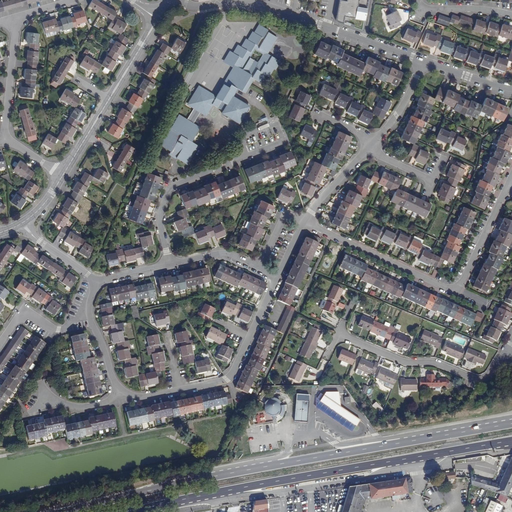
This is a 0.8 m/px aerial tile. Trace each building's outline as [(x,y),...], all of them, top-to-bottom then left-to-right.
[(14,0),(10,0),(8,1),(10,8),(16,7),(14,0)] [(105,5),(96,0),(92,0),(89,6),(100,13),(105,5)] [(345,0),(346,2),(339,1),(335,21),(342,24),(344,17),(364,21),(367,0),(345,0)] [(100,13),(112,20),(113,18),(116,12),(105,5),(100,13)] [(76,24),(86,21),(83,10),(73,13),(74,16),(70,17),(73,27),(77,26),(76,24)] [(401,21),(397,11),(387,16),(390,25),(389,26),(390,30),(401,25),(399,21),(401,21)] [(60,20),(57,21),(59,31),(73,27),(70,17),(70,16),(60,19),(60,20)] [(116,20),(113,18),(112,20),(108,26),(120,34),(126,24),(117,18),(116,20)] [(56,32),(59,31),(57,21),(53,22),(52,19),(42,22),(45,33),(55,30),(56,32)] [(486,33),(489,23),(477,19),(477,21),(474,28),(473,30),(485,35),(486,33)] [(498,37),(499,36),(502,26),(490,22),(489,23),(486,33),(498,37)] [(499,36),(511,40),(511,36),(511,27),(503,24),(502,26),(499,36)] [(235,65),(234,67),(228,76),(216,97),(199,87),(189,104),(194,107),(197,109),(200,111),(206,114),(212,104),(213,105),(223,110),(221,113),(239,123),(249,106),(235,98),(232,96),(237,88),(241,91),(244,93),(248,86),(253,78),(254,79),(260,83),(265,75),(268,76),(273,68),(275,69),(280,61),(267,53),(277,37),(268,32),(267,31),(268,30),(260,25),(254,33),(253,32),(248,40),(246,39),(242,47),(238,45),(234,53),(230,51),(225,59),(231,62),(235,65)] [(417,33),(408,29),(403,39),(412,43),(414,42),(417,43),(422,33),(418,31),(417,33)] [(29,42),(29,47),(39,48),(39,43),(37,43),(38,33),(27,32),(26,42),(29,42)] [(126,42),(128,39),(120,34),(118,37),(126,42)] [(434,46),(438,47),(441,38),(441,36),(438,35),(437,37),(427,34),(424,44),(433,47),(434,46)] [(124,46),(126,42),(118,37),(115,41),(124,46)] [(177,38),(171,48),(179,53),(185,43),(177,38)] [(450,55),(450,54),(454,44),(444,40),(445,39),(441,38),(438,47),(437,49),(441,50),(440,51),(450,55)] [(120,55),(125,47),(124,46),(115,41),(108,53),(117,58),(119,54),(120,55)] [(319,56),(326,44),(320,41),(314,54),(319,56)] [(169,51),(171,48),(163,43),(161,46),(169,51)] [(463,60),(463,59),(467,50),(457,46),(458,44),(454,43),(454,44),(450,54),(454,55),(453,57),(463,60)] [(326,57),(331,46),(326,44),(319,56),(325,59),(326,57)] [(332,60),(338,47),(332,44),(331,46),(326,57),(331,60),(332,60)] [(161,46),(158,50),(165,54),(166,55),(169,51),(161,46)] [(27,50),(26,60),(27,61),(37,62),(39,48),(29,47),(28,50),(27,50)] [(342,53),(343,50),(338,47),(332,60),(337,63),(342,53)] [(477,65),(478,62),(480,54),(471,51),(471,49),(467,48),(467,50),(463,59),(467,60),(467,62),(477,65)] [(157,49),(150,61),(157,65),(165,54),(158,50),(157,49)] [(491,65),(494,58),(484,54),(485,53),(481,51),(480,54),(478,62),(481,64),(481,65),(490,69),(491,65)] [(115,61),(117,58),(108,53),(101,65),(105,67),(103,71),(108,73),(110,70),(111,71),(116,62),(115,61)] [(342,68),(348,55),(342,53),(337,63),(336,66),(342,68)] [(504,72),(508,61),(499,58),(499,56),(495,54),(494,58),(491,65),(496,67),(495,68),(504,72)] [(89,69),(93,71),(98,62),(86,55),(80,65),(88,70),(89,69)] [(347,71),(353,58),(348,55),(342,68),(347,71)] [(66,57),(59,68),(66,73),(73,61),(66,57)] [(362,69),(368,72),(374,59),(368,57),(365,63),(362,69)] [(347,71),(353,73),(359,60),(353,58),(347,71)] [(378,64),(379,62),(374,59),(368,72),(373,75),(378,64)] [(362,69),(365,63),(359,60),(353,73),(359,76),(362,69)] [(150,77),(157,65),(150,61),(143,73),(147,75),(150,77)] [(93,71),(96,73),(101,65),(98,62),(93,71)] [(378,79),(384,66),(378,64),(373,75),(372,76),(378,79)] [(384,80),(390,69),(384,66),(378,79),(384,82),(384,80)] [(390,83),(396,70),(390,67),(390,69),(384,80),(390,83)] [(59,84),(66,73),(59,68),(52,79),(59,84)] [(25,79),(25,83),(35,84),(36,70),(26,69),(25,69),(24,79),(25,79)] [(390,83),(396,85),(402,72),(396,70),(390,83)] [(147,75),(145,79),(154,84),(156,81),(150,77),(147,75)] [(140,88),(138,91),(147,96),(154,84),(145,79),(143,78),(138,87),(140,88)] [(334,85),(332,88),(324,84),(323,84),(320,91),(319,94),(332,100),(338,87),(339,85),(335,83),(334,85)] [(344,107),(349,97),(340,92),(341,89),(338,87),(332,99),(336,100),(335,103),(344,107)] [(434,99),(438,101),(443,89),(440,87),(438,90),(434,99)] [(60,98),(71,105),(77,97),(73,95),(74,94),(65,88),(60,98)] [(438,101),(442,102),(447,90),(443,89),(438,101)] [(447,105),(453,92),(448,89),(447,90),(442,102),(447,105)] [(144,100),(147,96),(138,91),(136,94),(133,93),(127,101),(129,102),(137,107),(143,99),(144,100)] [(306,105),(311,96),(300,91),(296,100),(294,99),(292,103),(294,104),(303,108),(305,104),(306,105)] [(458,96),(459,95),(453,92),(447,105),(453,108),(458,96)] [(432,104),(434,99),(421,93),(419,98),(432,104)] [(356,115),(361,105),(352,101),(353,97),(350,96),(349,97),(344,107),(348,108),(346,111),(356,116),(356,115)] [(464,99),(458,96),(453,108),(452,109),(458,112),(464,99)] [(80,99),(77,97),(71,105),(75,108),(80,99)] [(385,115),(391,102),(381,97),(376,107),(374,110),(385,115)] [(429,110),(432,104),(419,98),(416,104),(418,105),(429,110)] [(479,110),(485,113),(491,100),(485,98),(482,105),(479,110)] [(464,113),(469,102),(464,99),(458,112),(464,114),(464,113)] [(470,115),(476,103),(470,100),(469,102),(464,113),(470,115)] [(485,113),(491,116),(497,103),(491,100),(485,113)] [(129,102),(127,105),(135,111),(137,107),(129,102)] [(479,110),(482,105),(476,103),(470,115),(476,118),(479,110)] [(496,118),(502,105),(497,103),(491,116),(496,118)] [(305,109),(303,108),(294,104),(288,117),(299,122),(305,109)] [(372,114),(363,109),(365,106),(361,104),(361,105),(356,115),(360,117),(358,120),(368,124),(369,121),(373,114),(372,114)] [(127,105),(124,109),(132,113),(133,114),(135,111),(127,105)] [(431,111),(429,110),(418,105),(415,110),(428,116),(431,111)] [(496,118),(502,121),(508,108),(502,105),(496,118)] [(118,117),(116,120),(124,125),(132,113),(124,109),(121,107),(116,116),(118,117)] [(186,121),(189,123),(197,109),(194,107),(186,121)] [(19,110),(23,124),(31,121),(28,108),(19,110)] [(75,108),(68,119),(76,124),(78,121),(80,122),(85,113),(75,108)] [(189,123),(192,125),(200,111),(197,109),(189,123)] [(383,119),(385,115),(374,110),(372,114),(373,114),(374,115),(383,119)] [(425,122),(428,116),(415,110),(413,116),(424,121),(425,122)] [(421,127),(424,121),(413,116),(411,115),(408,121),(421,127)] [(192,125),(189,123),(186,121),(178,116),(170,129),(172,130),(171,133),(167,138),(166,137),(164,141),(161,146),(170,151),(169,154),(186,164),(198,145),(191,141),(189,140),(190,138),(192,139),(197,132),(193,129),(195,126),(192,125)] [(68,119),(61,131),(69,136),(70,137),(76,129),(74,128),(76,124),(68,119)] [(117,138),(124,125),(116,120),(113,124),(112,123),(107,132),(117,138)] [(35,134),(31,121),(23,124),(26,136),(35,134)] [(418,133),(421,127),(408,121),(406,127),(418,133)] [(309,139),(308,141),(312,143),(317,132),(314,130),(314,129),(305,124),(300,135),(309,139)] [(416,138),(418,133),(406,127),(403,132),(416,138)] [(451,130),(450,132),(441,128),(436,138),(445,143),(446,141),(449,143),(454,132),(451,130)] [(511,132),(505,129),(502,135),(511,139),(511,132)] [(67,140),(69,136),(61,131),(59,135),(67,140)] [(348,143),(351,137),(338,131),(336,137),(348,143)] [(413,144),(416,138),(403,132),(400,138),(413,144)] [(462,150),(466,140),(457,136),(458,134),(454,132),(449,143),(453,145),(452,146),(462,150)] [(56,138),(48,133),(42,143),(50,148),(56,138)] [(511,146),(511,142),(511,139),(502,135),(501,134),(498,140),(511,146)] [(65,144),(67,140),(59,135),(56,138),(65,144)] [(346,148),(348,143),(336,137),(333,142),(346,148)] [(508,151),(511,146),(498,140),(495,145),(497,146),(508,151)] [(343,154),(346,148),(333,142),(330,148),(343,154)] [(126,144),(119,155),(127,160),(134,148),(126,144)] [(408,154),(412,156),(417,145),(413,144),(408,154)] [(429,153),(420,149),(421,147),(417,145),(412,156),(416,158),(415,159),(424,164),(429,153)] [(510,152),(508,151),(497,146),(494,152),(507,158),(510,152)] [(340,160),(343,154),(330,148),(328,154),(339,159),(340,160)] [(290,166),(296,164),(290,151),(284,153),(290,166)] [(505,164),(507,158),(494,152),(492,158),(503,163),(505,164)] [(284,169),(290,166),(284,153),(279,156),(279,157),(284,169)] [(336,164),(339,159),(328,154),(326,153),(323,158),(336,164)] [(120,171),(127,160),(119,155),(112,167),(120,171)] [(279,173),(285,170),(284,169),(279,157),(274,160),(279,173)] [(500,168),(503,163),(492,158),(490,157),(487,162),(500,168)] [(334,170),(336,164),(323,158),(321,164),(326,167),(334,170)] [(13,170),(25,178),(30,170),(27,167),(28,166),(20,160),(17,163),(15,162),(14,162),(13,164),(13,165),(15,167),(13,170)] [(269,182),(275,179),(273,175),(268,162),(267,160),(261,163),(269,182)] [(273,175),(279,173),(274,160),(268,162),(273,175)] [(326,167),(321,164),(315,161),(312,167),(324,173),(326,167)] [(463,169),(465,165),(456,161),(455,165),(451,164),(449,169),(462,175),(464,170),(463,169)] [(497,174),(500,168),(487,162),(485,168),(486,169),(497,174)] [(263,184),(269,182),(261,163),(256,165),(261,178),(263,184)] [(255,180),(261,178),(256,165),(250,167),(255,180)] [(249,183),(255,180),(250,167),(244,170),(249,183)] [(321,178),(324,173),(312,167),(309,173),(321,178)] [(98,168),(93,177),(102,183),(108,174),(98,168)] [(459,181),(462,175),(449,169),(446,175),(449,177),(447,180),(456,184),(458,181),(459,181)] [(499,175),(497,174),(486,169),(484,175),(497,181),(499,175)] [(30,170),(25,178),(28,180),(34,172),(30,170)] [(378,183),(383,186),(389,174),(383,171),(382,174),(378,183)] [(85,172),(83,175),(91,180),(92,179),(93,177),(85,172)] [(158,183),(161,177),(147,172),(145,178),(158,183)] [(318,184),(321,178),(309,173),(306,178),(315,183),(318,184)] [(383,186),(389,188),(395,177),(389,174),(383,186)] [(83,175),(80,178),(89,184),(91,180),(83,175)] [(239,191),(245,188),(240,175),(234,178),(239,191)] [(366,189),(371,179),(360,175),(356,184),(357,185),(356,188),(366,193),(368,189),(366,189)] [(494,186),(497,181),(484,175),(481,180),(492,185),(494,186)] [(101,185),(102,183),(93,177),(92,179),(101,185)] [(314,186),(315,183),(306,178),(305,177),(303,181),(305,182),(301,192),(311,196),(315,187),(314,186)] [(395,191),(396,188),(401,179),(395,177),(389,188),(395,191)] [(82,196),(89,184),(80,178),(78,182),(77,181),(72,190),(73,191),(82,196)] [(156,189),(158,183),(145,178),(143,184),(156,189)] [(233,193),(239,191),(234,178),(228,180),(233,193)] [(490,191),(492,185),(481,180),(480,179),(477,185),(490,191)] [(38,187),(30,181),(28,180),(23,188),(21,187),(18,190),(27,196),(29,193),(32,195),(38,187)] [(228,195),(233,193),(228,180),(222,182),(228,195)] [(455,188),(456,184),(447,180),(446,184),(443,182),(440,188),(453,194),(455,188)] [(217,203),(223,200),(222,198),(216,184),(215,181),(209,184),(217,203)] [(143,184),(137,182),(135,188),(154,195),(156,189),(143,184)] [(222,198),(228,195),(222,182),(216,184),(222,198)] [(211,205),(217,203),(209,184),(203,186),(204,188),(209,201),(211,205)] [(487,197),(490,191),(477,185),(474,191),(476,192),(487,197)] [(154,195),(135,188),(133,194),(137,195),(150,200),(152,201),(154,195)] [(203,203),(209,201),(204,188),(198,190),(203,203)] [(291,192),(286,190),(282,188),(277,198),(287,202),(287,201),(291,203),(296,192),(292,190),(291,192)] [(365,197),(366,193),(356,188),(354,192),(362,195),(365,197)] [(390,201),(396,204),(402,191),(396,188),(395,191),(390,201)] [(450,200),(453,194),(440,188),(437,194),(440,195),(439,199),(447,203),(449,199),(450,200)] [(359,201),(362,195),(354,192),(349,189),(346,195),(359,201)] [(24,199),(27,196),(18,190),(10,202),(20,209),(26,200),(24,199)] [(191,206),(197,204),(193,192),(192,190),(186,193),(191,206)] [(198,205),(203,203),(198,190),(193,192),(197,204),(198,205)] [(73,191),(71,194),(80,199),(82,196),(73,191)] [(396,204),(402,206),(408,194),(402,191),(396,204)] [(489,197),(487,197),(476,192),(473,197),(486,203),(489,197)] [(186,208),(191,206),(186,193),(180,195),(185,208),(186,208)] [(71,194),(69,198),(77,203),(80,199),(71,194)] [(402,206),(407,209),(413,196),(408,194),(402,206)] [(148,206),(150,200),(137,195),(135,201),(148,206)] [(356,207),(359,201),(346,195),(343,201),(354,206),(356,207)] [(407,209),(413,212),(419,199),(413,196),(407,209)] [(70,215),(77,203),(69,198),(67,197),(62,206),(63,206),(61,210),(70,215)] [(483,209),(486,203),(473,197),(470,203),(483,209)] [(413,212),(419,214),(425,201),(419,199),(413,212)] [(271,212),(274,206),(261,200),(258,206),(271,212)] [(354,206),(343,201),(342,200),(339,206),(352,212),(354,206)] [(146,212),(148,206),(135,201),(133,207),(146,212)] [(426,214),(431,204),(425,201),(419,214),(425,217),(426,214)] [(125,210),(144,217),(146,212),(133,207),(127,205),(125,210)] [(271,212),(258,206),(256,212),(267,217),(268,217),(271,212)] [(349,217),(352,212),(339,206),(337,211),(349,217)] [(473,218),(475,212),(464,206),(461,212),(473,218)] [(63,227),(70,215),(61,210),(59,213),(58,212),(53,221),(63,227)] [(144,217),(125,210),(122,217),(142,223),(144,217)] [(256,212),(254,211),(251,216),(264,222),(267,217),(256,212)] [(347,223),(349,217),(337,211),(334,217),(347,223)] [(470,224),(473,218),(461,212),(458,218),(470,224)] [(262,228),(264,222),(251,216),(249,222),(262,228)] [(192,225),(188,227),(185,217),(180,219),(174,221),(178,231),(181,230),(182,234),(193,229),(192,225)] [(344,229),(347,223),(334,217),(331,223),(344,229)] [(468,229),(470,224),(458,218),(456,223),(466,228),(468,229)] [(511,229),(511,222),(508,220),(504,218),(501,224),(511,229)] [(245,220),(242,226),(261,234),(263,228),(262,228),(249,222),(245,220)] [(378,236),(381,230),(372,226),(372,224),(369,222),(363,233),(367,235),(366,236),(376,241),(378,236)] [(466,228),(456,223),(454,223),(451,228),(463,234),(466,228)] [(216,238),(226,234),(221,224),(212,227),(211,224),(207,226),(212,237),(215,235),(216,238)] [(511,235),(511,232),(511,229),(501,224),(498,230),(500,231),(511,235)] [(208,238),(212,237),(207,226),(203,227),(204,229),(195,233),(199,244),(208,240),(208,238)] [(242,226),(239,232),(243,233),(256,239),(258,240),(261,234),(242,226)] [(392,240),(395,234),(386,229),(387,227),(383,226),(381,230),(378,236),(381,238),(381,239),(390,244),(392,240)] [(57,235),(61,238),(66,229),(63,227),(57,235)] [(461,240),(463,234),(451,228),(449,234),(461,240)] [(61,238),(64,240),(70,231),(66,229),(61,238)] [(195,233),(193,229),(182,234),(184,237),(195,233)] [(405,246),(409,237),(400,233),(401,231),(397,229),(395,234),(392,240),(395,242),(395,243),(404,248),(405,246)] [(82,238),(70,231),(64,240),(64,241),(72,246),(73,245),(77,247),(82,238)] [(151,235),(149,235),(148,231),(137,233),(138,238),(140,237),(142,247),(153,245),(151,235)] [(511,238),(511,235),(500,231),(497,236),(510,242),(511,238)] [(253,245),(256,239),(243,233),(241,239),(253,245)] [(458,245),(461,240),(449,234),(446,240),(448,241),(458,245)] [(421,244),(422,243),(413,239),(414,237),(410,235),(409,237),(405,246),(408,248),(408,249),(417,254),(421,246),(421,244)] [(507,248),(510,242),(497,236),(495,242),(507,248)] [(324,246),(319,243),(312,240),(306,237),(303,243),(321,252),(324,246)] [(85,240),(82,238),(77,247),(80,249),(78,252),(87,257),(93,247),(84,242),(85,240)] [(251,251),(253,245),(241,239),(240,241),(238,245),(251,251)] [(20,241),(14,250),(17,252),(23,244),(20,241)] [(460,246),(458,245),(448,241),(445,246),(457,252),(460,246)] [(507,248),(495,242),(493,241),(490,247),(509,255),(511,250),(507,248)] [(319,258),(321,252),(303,243),(300,249),(313,255),(319,258)] [(20,255),(26,246),(23,244),(17,252),(20,255)] [(6,245),(0,253),(0,256),(6,261),(14,250),(6,245)] [(32,263),(38,254),(34,252),(35,251),(27,245),(26,246),(20,255),(16,260),(20,263),(24,257),(32,263)] [(428,263),(433,254),(424,250),(424,248),(421,246),(417,254),(416,257),(419,258),(418,260),(428,264),(428,263)] [(454,257),(457,252),(445,246),(443,252),(454,257)] [(506,261),(509,255),(490,247),(488,253),(489,253),(502,259),(506,261)] [(116,252),(106,255),(108,266),(118,263),(118,262),(122,261),(119,249),(115,250),(116,252)] [(136,260),(136,258),(134,249),(124,251),(124,249),(119,249),(122,261),(126,260),(126,262),(136,260)] [(310,260),(313,255),(300,249),(298,254),(310,260)] [(452,263),(454,257),(443,252),(440,257),(436,266),(439,268),(443,259),(452,263)] [(500,265),(502,259),(489,253),(487,259),(500,265)] [(41,257),(38,254),(32,263),(35,265),(37,263),(41,257)] [(295,260),(308,266),(310,260),(298,254),(295,260)] [(37,263),(48,270),(53,263),(42,255),(41,257),(37,263)] [(345,270),(350,258),(344,255),(339,267),(345,270)] [(350,272),(356,260),(350,258),(345,270),(350,272)] [(497,270),(500,265),(487,259),(484,264),(496,270),(497,270)] [(292,266),(305,272),(308,266),(295,260),(292,266)] [(356,275),(362,263),(356,260),(350,272),(356,275)] [(48,270),(59,278),(64,272),(65,271),(53,263),(48,270)] [(366,268),(367,266),(362,263),(356,275),(362,277),(366,268)] [(493,276),(496,270),(484,264),(483,264),(480,270),(493,276)] [(220,279),(225,268),(219,265),(218,267),(216,266),(215,269),(217,270),(214,277),(220,279)] [(290,271),(303,277),(305,272),(292,266),(290,271)] [(203,283),(210,282),(207,268),(200,270),(203,283)] [(225,282),(231,270),(225,268),(220,279),(225,282)] [(366,283),(372,271),(366,268),(362,277),(361,280),(366,283)] [(197,285),(203,283),(200,270),(194,271),(197,285)] [(231,285),(236,273),(231,270),(225,282),(231,285)] [(491,281),(493,276),(480,270),(478,275),(491,281)] [(191,286),(197,285),(194,271),(188,272),(191,286)] [(287,277),(300,283),(303,277),(290,271),(287,277)] [(372,285),(377,273),(372,271),(366,283),(372,285)] [(67,274),(64,272),(59,278),(58,280),(70,288),(76,279),(68,273),(67,274)] [(185,287),(191,286),(188,272),(182,274),(182,275),(185,287)] [(238,285),(242,275),(236,273),(231,285),(236,287),(238,285)] [(243,288),(249,276),(243,273),(242,275),(238,285),(243,288)] [(378,288),(383,276),(377,273),(372,285),(378,288)] [(179,291),(185,289),(185,287),(182,275),(176,277),(179,291)] [(488,287),(491,281),(478,275),(475,281),(488,287)] [(167,291),(173,290),(171,278),(170,276),(164,278),(167,291)] [(249,290),(254,278),(249,276),(243,288),(249,290)] [(383,290),(389,278),(383,276),(378,288),(383,290)] [(173,292),(179,291),(176,277),(171,278),(173,290),(173,292)] [(285,283),(297,289),(300,283),(287,277),(285,283)] [(161,293),(167,291),(164,278),(157,279),(161,293)] [(254,293),(260,281),(254,278),(249,290),(254,293)] [(389,293),(394,281),(389,278),(383,290),(389,293)] [(26,292),(29,295),(35,286),(31,284),(30,285),(22,280),(15,289),(24,295),(26,292)] [(260,296),(266,284),(260,281),(254,293),(260,296)] [(395,296),(400,284),(394,281),(389,293),(395,296)] [(485,293),(488,287),(475,281),(472,287),(478,290),(478,291),(481,293),(482,291),(485,293)] [(149,298),(155,296),(152,283),(146,285),(149,298)] [(283,289),(295,294),(297,289),(285,283),(283,289)] [(130,299),(136,297),(133,284),(127,286),(130,299)] [(137,300),(143,299),(140,286),(135,287),(135,284),(133,284),(136,297),(137,300)] [(400,299),(401,297),(406,286),(400,284),(395,296),(400,299)] [(407,299),(413,286),(407,284),(406,286),(401,297),(407,299)] [(0,285),(0,300),(1,299),(3,300),(8,292),(0,285)] [(143,299),(149,298),(146,285),(140,286),(143,299)] [(336,302),(337,302),(343,290),(334,285),(328,298),(324,297),(323,300),(326,301),(335,305),(336,302)] [(31,298),(39,304),(40,302),(46,294),(35,286),(29,295),(32,297),(31,298)] [(124,300),(130,299),(127,286),(121,287),(124,300)] [(407,299),(412,302),(418,289),(413,286),(407,299)] [(118,301),(124,300),(121,287),(115,288),(118,301)] [(112,302),(118,301),(115,288),(109,290),(111,303),(112,302)] [(280,294),(292,300),(295,294),(283,289),(280,294)] [(418,305),(424,292),(418,289),(412,302),(418,305)] [(424,307),(430,294),(424,292),(418,305),(424,307)] [(40,302),(44,305),(50,297),(46,294),(40,302)] [(288,305),(289,306),(292,300),(280,294),(277,300),(288,305)] [(424,307),(429,310),(435,297),(430,294),(424,307)] [(53,299),(50,297),(44,305),(47,307),(45,310),(54,316),(60,306),(52,300),(53,299)] [(436,311),(441,300),(435,297),(429,310),(435,313),(436,311)] [(442,313),(447,301),(442,299),(441,300),(436,311),(442,313)] [(336,305),(335,305),(326,301),(322,310),(332,314),(336,305)] [(447,316),(453,304),(447,301),(442,313),(447,316)] [(237,303),(235,306),(232,304),(226,302),(221,312),(231,316),(232,314),(235,316),(240,305),(237,303)] [(210,318),(215,309),(204,304),(200,313),(198,312),(196,316),(207,321),(209,318),(210,318)] [(453,319),(458,307),(453,304),(447,316),(453,319)] [(248,323),(252,313),(243,308),(244,306),(240,305),(235,316),(239,317),(238,318),(248,323)] [(508,312),(510,309),(501,305),(500,308),(499,308),(496,314),(509,320),(511,314),(508,312)] [(458,321),(464,309),(458,307),(453,319),(458,321)] [(458,321),(464,324),(470,312),(464,309),(458,321)] [(166,323),(170,322),(167,310),(163,311),(164,313),(154,315),(156,326),(166,324),(166,323)] [(114,314),(114,311),(102,313),(103,317),(101,317),(103,327),(111,326),(114,325),(112,315),(114,314)] [(477,312),(476,315),(470,312),(464,324),(470,327),(473,320),(479,322),(483,315),(477,312)] [(506,325),(509,320),(496,314),(493,319),(494,320),(493,323),(501,327),(503,324),(506,325)] [(374,321),(362,316),(358,325),(359,325),(358,326),(362,328),(363,329),(364,328),(370,330),(374,321)] [(387,330),(389,327),(374,321),(370,330),(370,331),(390,340),(393,332),(387,330)] [(500,331),(501,327),(493,323),(491,327),(500,331)] [(276,331),(264,325),(262,331),(274,337),(276,331)] [(24,336),(28,331),(21,327),(18,331),(24,336)] [(123,327),(111,330),(112,333),(111,334),(113,344),(117,343),(124,341),(122,331),(124,331),(123,327)] [(218,344),(223,333),(210,327),(206,337),(215,341),(214,342),(218,344)] [(317,342),(322,332),(320,331),(313,328),(312,327),(306,342),(317,347),(319,343),(317,342)] [(500,332),(500,331),(491,327),(490,327),(486,336),(484,335),(482,339),(493,344),(494,340),(496,341),(500,332)] [(407,349),(411,339),(397,333),(398,330),(394,329),(394,330),(393,332),(390,340),(393,342),(393,343),(407,349)] [(439,337),(439,336),(424,330),(420,340),(435,346),(435,347),(438,349),(442,339),(439,337)] [(21,341),(24,336),(18,331),(14,336),(21,341)] [(192,340),(188,341),(186,331),(175,333),(177,343),(180,343),(181,346),(191,344),(193,344),(192,340)] [(271,342),(274,337),(262,331),(259,337),(271,342)] [(222,345),(227,335),(223,333),(218,344),(222,345)] [(84,334),(71,337),(72,343),(86,340),(84,334)] [(158,345),(160,344),(157,334),(146,337),(148,346),(146,347),(147,351),(159,349),(158,345)] [(18,346),(21,341),(14,336),(11,341),(18,346)] [(35,336),(32,341),(42,349),(45,344),(35,336)] [(268,348),(271,342),(259,337),(256,342),(257,343),(268,348)] [(87,346),(86,340),(72,343),(73,349),(87,346)] [(14,351),(18,346),(11,341),(8,346),(14,351)] [(32,341),(28,346),(39,353),(42,349),(32,341)] [(315,350),(317,347),(306,342),(300,355),(309,359),(313,350),(315,350)] [(455,357),(459,359),(463,350),(446,342),(442,351),(446,353),(455,356),(455,357)] [(269,348),(268,348),(257,343),(255,349),(267,354),(269,348)] [(128,349),(130,348),(129,344),(118,347),(119,351),(117,351),(119,361),(124,360),(130,359),(128,349)] [(183,361),(194,358),(191,344),(181,346),(180,347),(183,361)] [(226,363),(232,350),(222,345),(218,354),(217,354),(216,358),(226,363)] [(11,356),(14,351),(8,346),(4,351),(11,356)] [(28,346),(25,351),(36,358),(39,353),(28,346)] [(75,355),(88,352),(87,346),(73,349),(75,355)] [(484,361),(486,356),(468,348),(464,357),(468,359),(467,361),(474,364),(476,360),(477,358),(484,361)] [(163,362),(165,362),(163,352),(160,352),(159,349),(147,351),(148,355),(152,354),(154,364),(163,362)] [(264,360),(267,354),(255,349),(252,354),(264,360)] [(352,365),(356,355),(342,350),(338,359),(352,365)] [(8,361),(11,356),(4,351),(1,356),(8,361)] [(25,351),(22,356),(32,363),(36,358),(25,351)] [(80,360),(90,358),(88,352),(75,355),(76,361),(80,360)] [(262,365),(264,360),(252,354),(250,360),(262,365)] [(22,356),(18,361),(29,368),(32,363),(22,356)] [(95,363),(94,357),(90,358),(80,360),(82,366),(95,363)] [(197,373),(211,370),(209,359),(204,360),(195,362),(197,373)] [(375,362),(374,364),(360,359),(357,369),(370,374),(371,372),(374,373),(378,363),(375,362)] [(259,371),(262,365),(250,360),(247,365),(258,371),(259,371)] [(18,361),(15,366),(25,373),(29,368),(18,361)] [(138,365),(137,361),(125,364),(126,368),(125,368),(127,378),(138,376),(136,366),(138,365)] [(305,368),(307,365),(297,361),(296,364),(295,364),(289,378),(298,382),(305,368)] [(97,369),(95,363),(82,366),(83,372),(97,369)] [(255,376),(258,371),(247,365),(246,365),(243,371),(255,376)] [(15,366),(11,371),(22,378),(25,373),(15,366)] [(392,389),(398,376),(380,368),(376,378),(386,382),(384,385),(392,389)] [(98,376),(97,369),(83,372),(84,379),(98,376)] [(11,371),(8,375),(19,382),(22,378),(11,371)] [(253,382),(255,376),(243,371),(241,376),(253,382)] [(158,383),(156,372),(155,372),(146,374),(142,374),(144,386),(158,383)] [(441,380),(441,379),(434,379),(434,374),(427,375),(427,379),(420,379),(420,387),(441,387),(441,385),(441,380)] [(8,375),(5,380),(15,388),(19,382),(8,375)] [(99,382),(98,376),(84,379),(86,385),(99,382)] [(250,387),(253,382),(241,376),(238,382),(250,387)] [(417,390),(416,380),(405,380),(404,378),(400,378),(401,391),(417,390)] [(5,380),(1,385),(12,392),(15,388),(5,380)] [(101,388),(99,382),(86,385),(87,391),(101,388)] [(247,393),(250,387),(238,382),(235,388),(247,393)] [(0,391),(8,397),(12,392),(1,385),(0,384),(0,391)] [(102,394),(101,388),(87,391),(88,397),(102,394)] [(0,391),(0,398),(5,402),(8,397),(0,391)] [(232,402),(230,394),(225,395),(224,391),(218,392),(221,405),(232,402)] [(326,391),(323,396),(320,401),(356,426),(360,420),(340,406),(338,392),(326,391)] [(215,406),(221,405),(218,392),(212,394),(215,406)] [(209,408),(215,406),(212,394),(206,395),(209,408)] [(307,422),(307,418),(308,403),(309,395),(296,394),(294,421),(307,422)] [(323,396),(320,394),(316,400),(315,409),(352,434),(356,426),(320,401),(323,396)] [(207,408),(209,408),(206,395),(200,396),(203,409),(207,408)] [(203,410),(203,409),(200,396),(194,398),(197,411),(203,410)] [(278,403),(280,402),(279,400),(276,398),(274,397),(273,398),(271,398),(269,398),(267,399),(265,401),(264,401),(265,402),(264,404),(264,406),(263,408),(264,410),(265,412),(266,414),(269,415),(271,416),(271,418),(274,418),(275,415),(276,414),(279,417),(281,415),(283,413),(283,410),(284,407),(284,405),(279,405),(278,403)] [(191,413),(197,411),(194,398),(188,399),(191,413)] [(185,414),(191,413),(188,399),(182,400),(185,414)] [(179,415),(185,414),(182,400),(176,401),(179,415)] [(172,417),(179,415),(176,401),(170,403),(172,415),(172,417)] [(172,415),(170,403),(169,402),(163,403),(166,417),(172,415)] [(166,417),(163,403),(157,404),(160,418),(166,417)] [(154,419),(160,418),(157,404),(151,406),(151,407),(154,419)] [(154,421),(154,419),(151,407),(145,408),(148,422),(154,421)] [(142,423),(148,422),(145,408),(139,410),(142,423)] [(136,425),(142,423),(139,410),(133,411),(136,425)] [(130,426),(136,425),(133,411),(127,412),(130,426)] [(109,428),(116,427),(113,413),(106,414),(109,428)] [(103,429),(109,428),(106,414),(100,415),(103,429)] [(97,431),(103,429),(100,415),(94,417),(97,431)] [(59,431),(65,430),(64,426),(62,416),(56,417),(59,431)] [(53,432),(59,431),(56,417),(50,419),(53,432)] [(91,432),(97,431),(94,417),(88,418),(89,420),(91,432)] [(47,434),(53,432),(50,419),(44,420),(44,422),(47,434)] [(86,435),(92,434),(91,432),(89,420),(83,422),(86,435)] [(41,437),(47,436),(47,434),(44,422),(38,424),(41,437)] [(80,437),(86,435),(83,422),(77,423),(80,437)] [(73,438),(80,437),(77,423),(71,424),(73,438)] [(35,439),(41,437),(38,424),(32,425),(35,439)] [(67,439),(73,438),(71,424),(64,426),(65,430),(67,438),(67,439)] [(26,426),(29,440),(35,439),(32,425),(26,426)] [(465,477),(466,479),(471,479),(471,485),(495,492),(506,497),(511,483),(511,456),(510,460),(507,459),(506,463),(503,461),(501,466),(499,465),(495,475),(496,475),(495,478),(500,481),(500,482),(492,478),(491,481),(493,481),(492,483),(471,476),(465,477)] [(410,478),(349,487),(340,511),(358,511),(359,510),(360,511),(364,499),(391,495),(392,500),(400,498),(399,494),(412,492),(410,478)] [(340,511),(349,487),(323,491),(324,501),(323,509),(331,508),(330,511),(336,511),(335,511),(340,511)] [(267,511),(267,508),(269,508),(267,499),(255,501),(252,511),(267,511)] [(498,511),(502,506),(490,501),(484,511),(498,511)]
